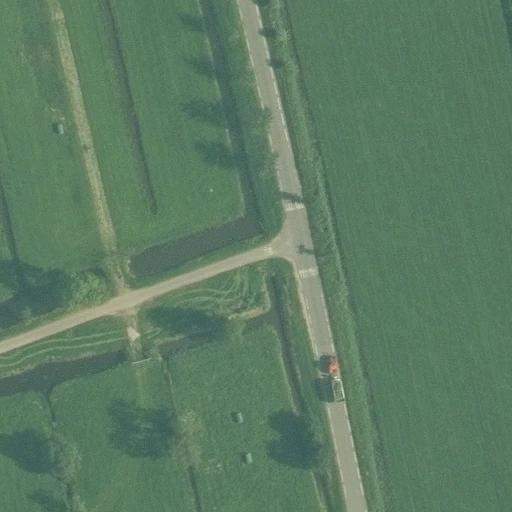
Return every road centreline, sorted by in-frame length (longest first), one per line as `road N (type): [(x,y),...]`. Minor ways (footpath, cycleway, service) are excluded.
road 1 (unclassified): [(0,347),(300,239)]
road 2 (unclassified): [(356,511),(300,239)]
road 3 (unclassified): [(300,239),(246,0)]
